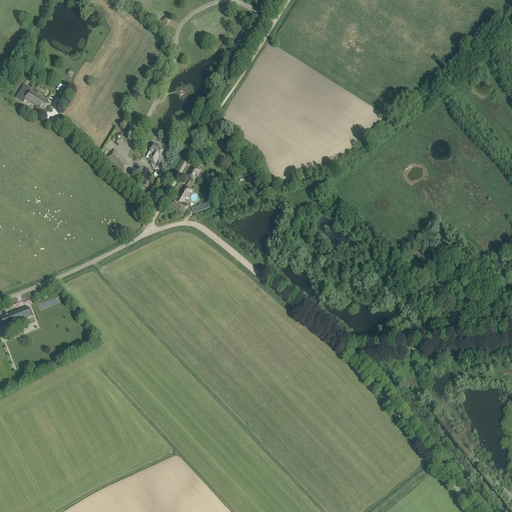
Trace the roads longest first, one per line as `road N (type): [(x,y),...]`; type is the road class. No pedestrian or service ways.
road 1 (unclassified): [(148,232),(185,223),(211,234),(352,354),(475,511)]
road 2 (unclassified): [(288,0),(148,232)]
road 3 (unknown): [(125,146),(146,119),(191,14),(230,1),(274,23)]
road 4 (unclassified): [(148,232),(0,299)]
